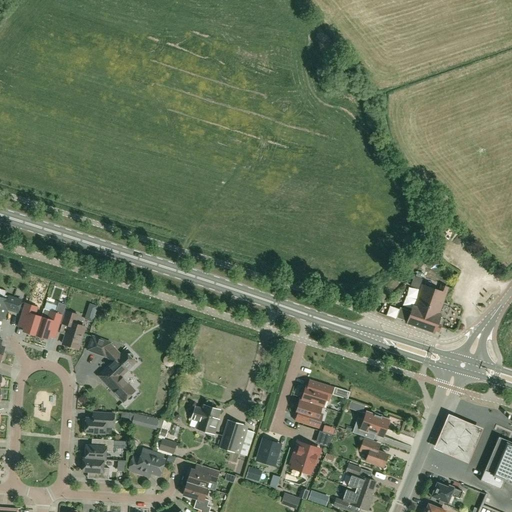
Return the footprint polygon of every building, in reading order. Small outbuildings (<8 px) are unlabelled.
[(414,276),(410,286),(418,289),(422,279),(421,279),(415,277),(414,276)] [(400,308),(396,318),(407,322),(407,323),(434,332),(435,330),(438,331),(440,327),(436,325),(440,316),(438,315),(448,288),(441,286),(439,292),(422,286),(414,307),(412,306),(411,312),(400,308)] [(0,319),(1,320),(4,313),(6,314),(7,309),(18,312),(21,301),(5,296),(6,291),(0,289),(0,319)] [(61,313),(64,304),(57,302),(55,311),(61,313)] [(20,318),(17,327),(24,329),(23,332),(36,336),(41,317),(36,316),(38,308),(25,304),(20,318)] [(41,317),(36,336),(48,340),(49,337),(55,339),(57,333),(58,330),(63,316),(55,313),(49,311),(44,310),(41,317)] [(66,312),(62,324),(69,326),(63,344),(70,346),(70,348),(74,349),(75,348),(78,349),(85,327),(75,324),(78,315),(66,312)] [(110,344),(93,337),(88,350),(106,357),(107,353),(114,361),(99,376),(124,402),(127,399),(128,400),(130,400),(132,399),(133,398),(133,395),(132,394),(135,391),(121,377),(136,363),(133,359),(134,356),(133,355),(131,354),(129,354),(128,354),(125,351),(120,356),(110,345),(110,344)] [(308,386),(306,385),(301,401),(321,407),(322,407),(325,399),(328,400),(331,388),(309,381),(308,386)] [(333,388),(331,395),(346,400),(348,393),(333,388)] [(322,415),(318,414),(321,407),(301,401),(300,400),(295,415),(297,416),(295,421),(317,428),(322,415)] [(349,401),(348,409),(362,412),(364,405),(349,401)] [(205,406),(203,410),(196,408),(192,419),(200,421),(197,429),(215,434),(217,426),(215,425),(220,410),(205,406)] [(374,412),(373,415),(366,412),(362,421),(357,419),(353,432),(369,438),(371,434),(382,438),(389,420),(382,418),(382,415),(374,412)] [(114,427),(114,414),(92,413),(92,419),(86,419),(86,420),(84,420),(83,426),(86,427),(85,433),(105,434),(106,427),(114,427)] [(483,431),(449,417),(435,452),(469,466),(483,431)] [(248,427),(243,426),(229,421),(221,448),(234,453),(235,452),(240,453),(248,427)] [(511,442),(498,436),(480,481),(500,489),(505,479),(511,482),(511,442)] [(158,450),(173,454),(176,443),(161,438),(158,450)] [(378,451),(381,444),(364,438),(360,450),(368,453),(366,461),(383,467),(387,454),(378,451)] [(85,449),(84,453),(86,454),(86,458),(85,459),(104,460),(106,460),(106,453),(107,452),(112,452),(112,448),(127,449),(127,441),(114,440),(101,440),(101,447),(91,446),(86,446),(86,447),(85,449)] [(263,442),(258,457),(257,461),(265,463),(272,466),(278,447),(274,445),(271,444),(263,442)] [(296,455),(294,454),(291,462),(300,465),(299,469),(308,472),(311,463),(315,464),(318,455),(317,454),(318,450),(299,444),(296,455)] [(143,449),(142,453),(140,459),(133,457),(129,470),(150,477),(151,473),(160,476),(165,461),(159,458),(160,455),(143,449)] [(326,454),(324,459),(327,460),(333,462),(335,457),(326,454)] [(82,464),(81,468),(83,470),(83,471),(87,472),(97,472),(97,479),(109,480),(110,468),(104,468),(103,467),(104,460),(85,459),(86,458),(84,458),(83,463),(82,464)] [(209,481),(216,483),(219,471),(196,464),(194,470),(189,469),(187,475),(189,476),(187,482),(207,488),(206,488),(209,481)] [(376,481),(357,475),(360,468),(348,464),(345,471),(354,474),(349,487),(347,487),(372,496),(372,495),(371,495),(376,481)] [(257,479),(259,471),(249,468),(247,476),(257,479)] [(207,488),(187,482),(185,488),(184,488),(181,494),(197,499),(194,508),(201,511),(200,511),(209,511),(211,507),(208,506),(209,500),(204,499),(207,488)] [(430,494),(432,496),(447,502),(450,495),(459,499),(462,491),(448,485),(447,487),(437,483),(434,489),(432,490),(430,494)] [(347,487),(342,501),(336,498),(334,506),(345,510),(347,503),(367,510),(372,496),(347,487)] [(311,491),(308,500),(314,502),(317,493),(311,491)] [(281,504),(295,509),(298,499),(284,495),(281,504)]
